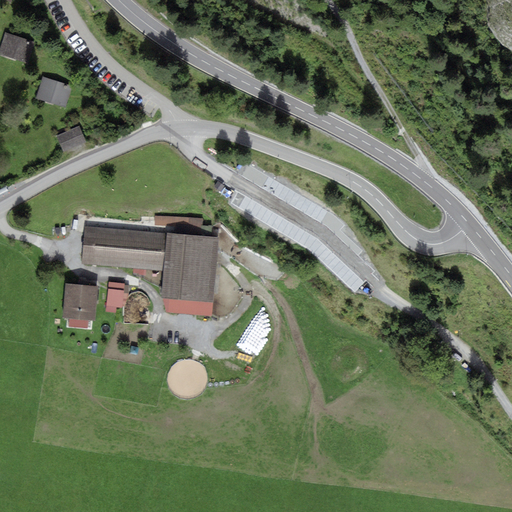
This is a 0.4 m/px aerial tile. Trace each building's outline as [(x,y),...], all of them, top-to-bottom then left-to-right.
[(5,33),(0,49),(0,54),(28,64),(35,42),(5,33)] [(43,76),(36,99),(65,108),(72,85),(43,76)] [(57,137),(64,152),(86,143),(79,127),(57,137)] [(202,219),(155,216),(155,226),(175,227),(175,235),(201,237),(202,219)] [(163,271),(167,234),(85,227),(82,265),(163,271)] [(214,302),(219,238),(201,237),(175,235),(167,234),(163,271),(161,298),(169,299),(213,302),(214,302)] [(125,284),(108,282),(106,307),(122,308),(125,284)] [(96,321),(99,287),(68,284),(65,319),(96,321)] [(211,316),(213,302),(169,299),(168,312),(211,316)]
